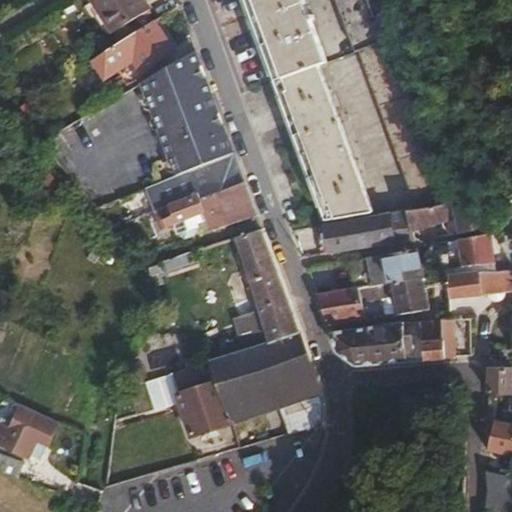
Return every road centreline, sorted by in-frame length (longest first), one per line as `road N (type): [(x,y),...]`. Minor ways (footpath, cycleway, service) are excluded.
road 1 (residential): [(335,377),(196,0)]
road 2 (residential): [(335,377),(477,365),(471,511)]
road 3 (residential): [(309,511),(331,470),(335,377)]
